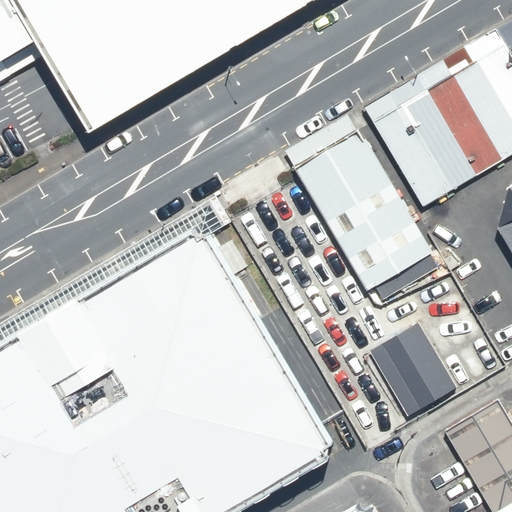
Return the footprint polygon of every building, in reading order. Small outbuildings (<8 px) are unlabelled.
[(92,137),(320,0),(0,0),(0,60),(6,71),(38,53),(57,83),(90,138),(92,137)] [(511,57),(511,56),(507,50),(373,126),(421,210),(511,157),(511,57)] [(360,134),(296,172),(369,295),(433,257),(360,134)] [(511,189),(510,190),(500,231),(511,252),(511,189)] [(213,226),(0,350),(0,511),(258,511),(356,455),(213,226)] [(367,355),(408,423),(460,392),(420,324),(367,355)] [(511,424),(499,403),(444,435),(489,511),(508,511),(511,510),(511,424)] [(384,511),(376,497),(350,511),(384,511)]
